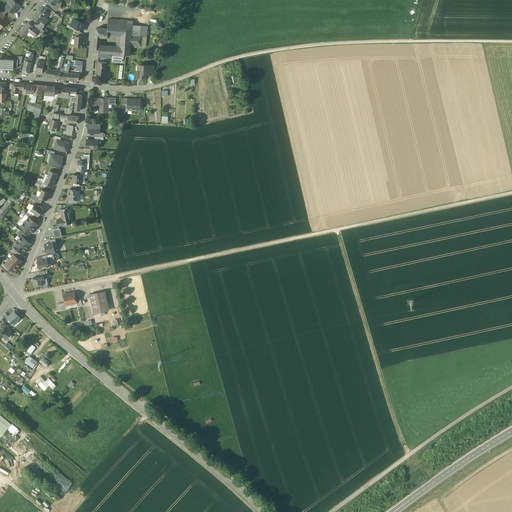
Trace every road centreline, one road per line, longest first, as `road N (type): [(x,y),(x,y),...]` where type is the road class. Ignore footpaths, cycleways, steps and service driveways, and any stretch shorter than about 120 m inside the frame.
road 1 (track): [(108,278),(511,192)]
road 2 (track): [(153,88),(263,51),(511,41)]
road 3 (tertiary): [(15,294),(64,346),(263,511)]
road 4 (track): [(335,229),(410,454)]
road 5 (residential): [(86,85),(79,132),(12,290)]
road 6 (secondary): [(511,431),(394,511)]
